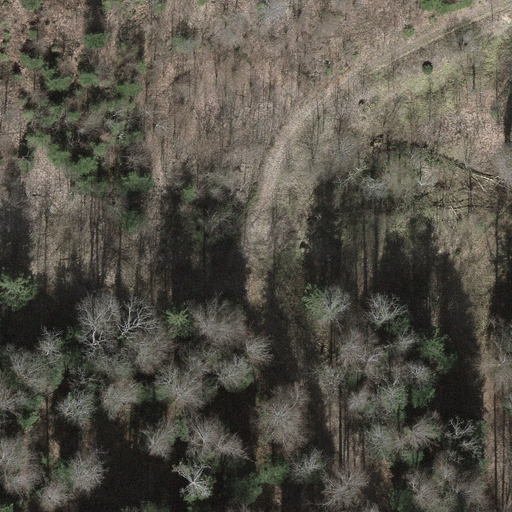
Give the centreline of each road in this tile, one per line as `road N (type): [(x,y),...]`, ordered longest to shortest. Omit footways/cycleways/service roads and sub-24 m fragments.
road 1 (track): [(511,3),(332,90),(286,138),(266,196),(258,259),(282,337),(394,511)]
road 2 (track): [(511,506),(476,402),(476,263),(511,221)]
